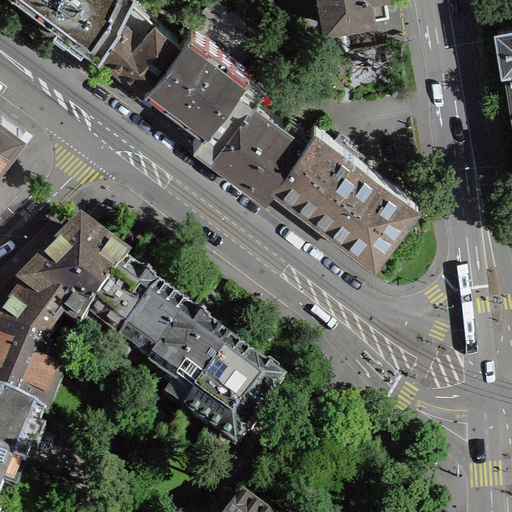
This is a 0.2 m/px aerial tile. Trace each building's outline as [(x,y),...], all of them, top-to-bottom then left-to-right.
[(33,0),(75,30),(99,48),(120,15),(119,14),(125,0),(33,0)] [(140,0),(125,0),(119,14),(120,15),(99,48),(142,88),(146,84),(169,59),(168,58),(181,40),(139,2),(140,0)] [(316,0),(320,21),(323,22),(388,12),(386,0),(316,0)] [(248,67),(204,128),(194,140),(264,191),(273,179),(305,135),(255,98),(265,85),(268,87),(285,63),(278,58),(299,29),(284,18),(248,67)] [(511,22),(497,24),(503,53),(501,53),(503,65),(507,64),(511,94),(511,22)] [(248,67),(192,24),(181,40),(168,58),(169,59),(146,84),(204,128),(248,67)] [(0,111),(0,153),(20,127),(0,111)] [(315,122),(273,179),(375,256),(417,200),(362,157),(365,153),(351,143),(338,133),(335,137),(315,122)] [(26,287),(27,289),(0,325),(0,326),(44,345),(66,317),(82,328),(82,327),(127,267),(128,266),(96,242),(81,231),(26,287)] [(82,327),(114,351),(160,289),(144,277),(137,272),(136,273),(127,267),(82,327)] [(134,352),(152,365),(190,313),(179,305),(181,302),(182,301),(179,298),(175,296),(173,295),(171,299),(161,290),(160,289),(114,351),(127,361),(134,352)] [(150,368),(194,400),(234,346),(202,321),(191,312),(190,313),(152,365),(150,368)] [(44,345),(0,326),(0,396),(41,414),(64,360),(44,345)] [(245,353),(234,346),(194,400),(186,411),(235,447),(250,428),(251,429),(270,404),(268,403),(284,382),(280,379),(281,377),(278,368),(270,362),(261,363),(260,364),(245,353)] [(0,396),(0,455),(13,460),(24,465),(32,446),(27,444),(34,428),(39,430),(45,416),(41,414),(0,396)] [(0,491),(13,460),(0,455),(0,491)] [(256,511),(241,501),(233,511),(256,511)]
